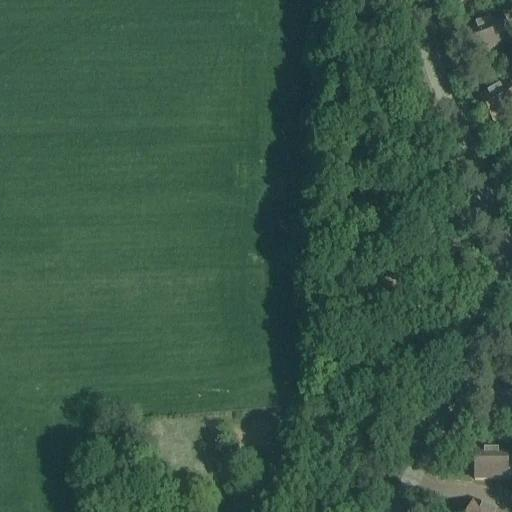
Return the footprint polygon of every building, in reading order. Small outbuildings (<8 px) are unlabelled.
[(511,42),(502,16),(464,30),(476,61),(511,47),(511,42)] [(511,89),(508,83),(478,100),(493,128),(511,116),(511,89)] [(511,339),(500,360),(511,366),(511,339)] [(511,394),(492,388),(482,415),(511,425),(511,394)] [(508,451),(474,451),(474,482),(508,482),(508,451)] [(467,511),(499,511),(472,501),(467,511)]
